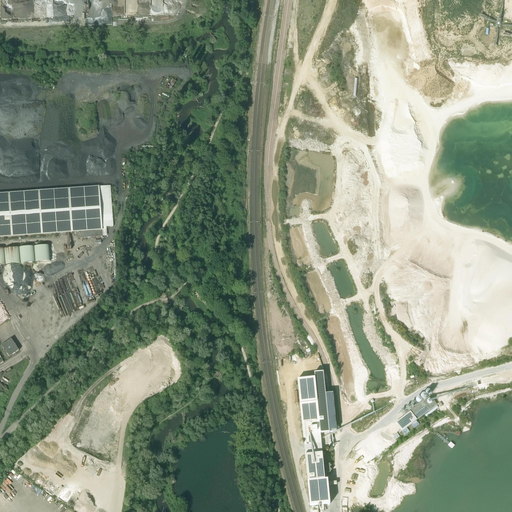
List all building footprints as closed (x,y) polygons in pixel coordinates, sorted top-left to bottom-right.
[(0,238),(67,233),(78,232),(79,238),(103,237),(103,236),(107,236),(106,227),(113,227),(111,186),(99,187),(0,193),(0,238)] [(0,264),(50,262),(49,245),(0,247),(0,264)] [(9,357),(19,351),(11,339),(2,346),(9,357)] [(321,445),(315,379),(297,381),(304,446),(305,456),(310,507),(330,505),(327,481),(328,481),(328,475),(327,475),(327,474),(330,473),(332,471),(329,469),(331,467),(329,465),(327,465),(326,454),(324,451),(322,452),(321,445)] [(333,395),(325,395),(329,434),(332,434),(336,432),(333,395)] [(430,398),(395,424),(402,432),(436,406),(430,398)] [(66,410),(47,434),(56,440),(74,417),(66,410)] [(63,458),(65,459),(68,453),(64,451),(59,461),(62,461),(63,458)]
